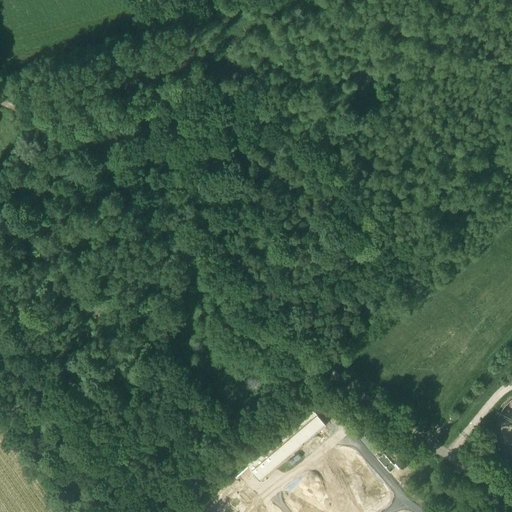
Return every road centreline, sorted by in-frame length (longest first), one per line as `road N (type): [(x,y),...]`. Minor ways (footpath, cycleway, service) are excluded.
road 1 (track): [(320,367),(61,134),(0,102)]
road 2 (track): [(511,509),(320,367)]
road 3 (track): [(152,511),(320,367)]
